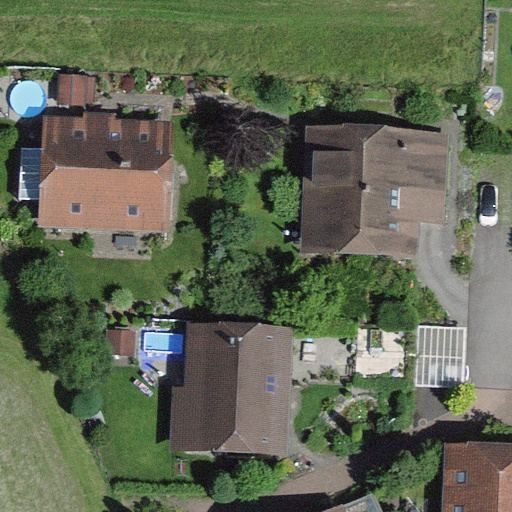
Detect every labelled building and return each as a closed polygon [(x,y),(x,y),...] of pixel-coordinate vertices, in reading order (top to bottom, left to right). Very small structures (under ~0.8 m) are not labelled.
[(49,203),(49,220),(158,225),(163,135),(53,130),(52,152),(21,151),(19,201),(49,203)] [(317,142),(312,247),(407,252),(409,206),(442,208),(445,148),(317,142)] [(417,328),(358,325),(356,358),(416,361),(417,328)] [(424,325),(422,384),(469,386),(471,327),(424,325)] [(198,338),(193,445),(277,449),(283,342),(198,338)] [(355,385),(415,388),(416,361),(356,358),(355,385)] [(454,511),(511,511),(511,465),(457,463),(454,511)]
